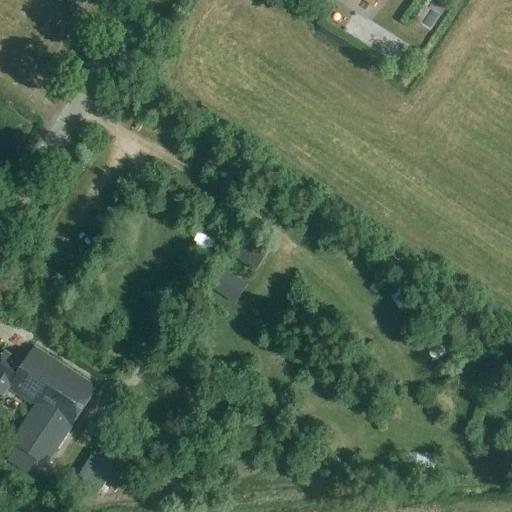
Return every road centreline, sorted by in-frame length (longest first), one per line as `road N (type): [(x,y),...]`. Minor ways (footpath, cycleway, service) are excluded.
road 1 (tertiary): [(0,230),(145,0)]
road 2 (track): [(78,107),(247,210)]
